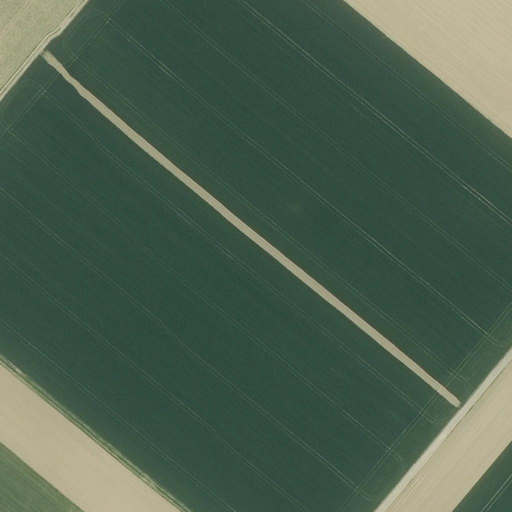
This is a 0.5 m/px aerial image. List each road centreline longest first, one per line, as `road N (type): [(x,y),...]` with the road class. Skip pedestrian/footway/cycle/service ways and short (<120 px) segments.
road 1 (track): [(0,357),(187,511)]
road 2 (track): [(511,352),(377,511)]
road 3 (track): [(0,97),(81,0)]
